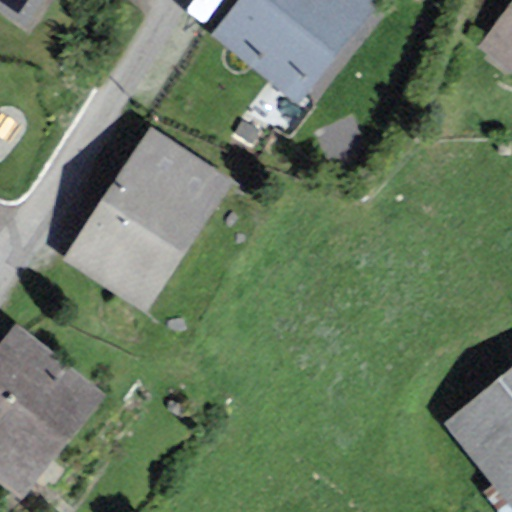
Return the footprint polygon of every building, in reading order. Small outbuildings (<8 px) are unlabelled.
[(263,0),(237,33),(296,80),(349,14),(331,0),(263,0)] [(511,19),(499,37),(511,46),(511,19)] [(142,165),(83,254),(138,290),(197,202),(142,165)] [(0,353),(0,371),(8,378),(0,388),(0,444),(27,467),(84,397),(12,338),(0,353)] [(466,430),(511,487),(511,383),(494,398),(499,404),(466,430)]
